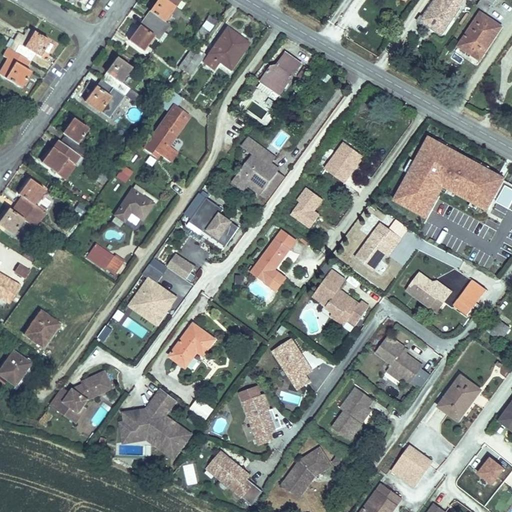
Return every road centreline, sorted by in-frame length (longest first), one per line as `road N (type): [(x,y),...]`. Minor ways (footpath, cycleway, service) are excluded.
road 1 (tertiary): [(246,0),(511,148)]
road 2 (residential): [(96,38),(24,143),(0,161)]
